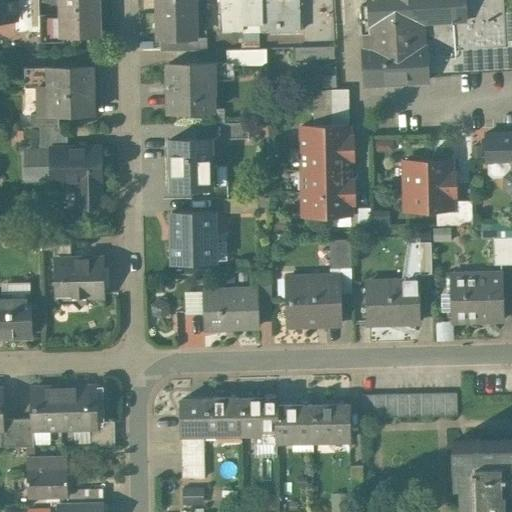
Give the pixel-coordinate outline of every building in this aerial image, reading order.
[(15,0),(0,0),(0,18),(15,18),(16,18),(15,0)] [(38,0),(15,0),(16,18),(15,18),(15,32),(40,31),(39,14),(39,1),(38,0)] [(61,0),(61,6),(62,13),(62,35),(64,35),(99,35),(98,0),(61,0)] [(193,0),(157,0),(158,38),(160,38),(194,37),(193,0)] [(220,0),(221,30),(243,29),(242,23),(260,23),(261,23),(260,0),(220,0)] [(298,0),(260,0),(261,23),(260,23),(260,31),(300,31),(298,0)] [(500,0),(367,0),(368,5),(362,5),(361,7),(363,48),(398,46),(399,50),(502,44),(502,29),(501,12),(500,0)] [(511,11),(501,12),(502,29),(511,28),(511,11)] [(62,35),(62,13),(39,14),(40,31),(40,42),(64,41),(64,35),(62,35)] [(511,28),(502,29),(502,44),(511,43),(511,28)] [(194,37),(160,38),(160,51),(207,50),(206,37),(194,37)] [(511,43),(502,44),(399,50),(400,81),(427,80),(427,72),(511,67),(511,43)] [(398,46),(363,48),(365,80),(368,83),(400,81),(399,50),(398,46)] [(266,48),(226,49),(227,65),(267,64),(266,48)] [(211,62),(169,63),(169,112),(212,111),(211,62)] [(91,65),(49,67),(50,114),(58,114),(92,113),(91,65)] [(49,67),(24,67),(25,87),(37,87),(38,113),(38,115),(50,114),(49,67)] [(339,74),(316,75),(317,86),(340,84),(339,74)] [(50,114),(38,115),(38,113),(30,114),(30,127),(39,127),(59,126),(58,114),(50,114)] [(248,122),(215,123),(216,139),(249,138),(248,122)] [(349,125),(301,126),(301,148),(352,147),(352,141),(349,141),(349,125)] [(67,147),(67,126),(59,126),(39,127),(39,150),(50,150),(50,148),(67,147)] [(511,132),(486,133),(486,159),(487,160),(488,159),(492,155),(506,155),(510,159),(510,150),(511,149),(511,132)] [(210,167),(209,138),(170,139),(171,187),(210,186),(210,184),(208,184),(207,168),(210,167)] [(67,147),(50,148),(50,150),(51,181),(77,181),(78,208),(100,207),(99,180),(101,180),(101,147),(67,147)] [(352,153),(352,147),(301,148),(302,170),(350,169),(349,153),(352,153)] [(510,159),(506,155),(492,155),(488,159),(487,160),(487,173),(492,178),(506,177),(510,173),(511,172),(511,166),(510,167),(510,159)] [(451,178),(451,160),(404,161),(404,185),(454,184),(454,178),(451,178)] [(350,169),(302,170),(302,192),(353,191),(353,185),(350,185),(350,169)] [(455,190),(454,184),(404,185),(405,209),(452,208),(452,190),(455,190)] [(353,191),(302,192),(303,215),(351,214),(350,197),(353,197),(353,191)] [(257,197),(223,198),(224,213),(258,212),(257,197)] [(212,211),(171,212),(172,262),(213,261),(212,242),(213,242),(212,211)] [(70,235),(41,235),(41,250),(54,249),(70,249),(70,235)] [(511,237),(493,238),(493,265),(511,264),(511,237)] [(350,239),(329,240),(330,268),(351,267),(350,239)] [(430,241),(415,242),(416,274),(417,274),(431,273),(430,241)] [(415,242),(407,242),(401,281),(417,280),(417,274),(416,274),(415,242)] [(71,258),(70,249),(54,249),(55,259),(71,258)] [(71,258),(55,259),(55,297),(103,296),(103,258),(71,258)] [(271,271),(256,272),(257,289),(258,289),(258,297),(271,296),(271,271)] [(503,320),(501,273),(464,274),(465,291),(463,291),(463,294),(451,295),(452,321),(503,320)] [(339,276),(292,277),(293,297),(286,298),(287,325),(340,324),(339,276)] [(401,281),(368,282),(369,323),(419,321),(417,280),(401,281)] [(30,283),(7,283),(7,297),(30,297),(30,283)] [(257,289),(202,291),(204,328),(259,326),(258,297),(258,289),(257,289)] [(0,297),(0,336),(31,336),(30,297),(7,297),(0,297)] [(103,386),(60,387),(61,428),(89,427),(90,427),(90,421),(104,421),(103,386)] [(60,387),(32,388),(32,418),(33,428),(34,428),(61,428),(60,387)] [(456,393),(362,395),(362,418),(457,416),(456,393)] [(277,398),(240,399),(240,433),(275,433),(275,441),(276,441),(277,441),(276,406),(277,406),(277,398)] [(205,399),(181,399),(181,431),(203,431),(203,399),(205,399)] [(240,433),(240,399),(205,399),(203,399),(203,431),(203,434),(240,433)] [(312,440),(312,405),(277,406),(276,406),(277,441),(312,440)] [(349,405),(312,405),(312,440),(349,440),(349,405)] [(32,418),(17,419),(18,447),(34,446),(34,428),(33,428),(32,418)] [(18,447),(17,419),(2,419),(2,426),(2,429),(1,429),(2,447),(18,447)] [(104,421),(90,421),(90,427),(89,427),(90,445),(115,445),(114,421),(104,421)] [(181,431),(181,443),(203,443),(203,434),(203,431),(181,431)] [(494,440),(481,441),(481,440),(452,441),(452,464),(458,464),(459,511),(511,511),(511,506),(505,507),(504,485),(511,484),(511,439),(494,440)] [(204,454),(203,443),(181,443),(181,455),(204,454)] [(204,466),(204,454),(181,455),(181,466),(204,466)] [(66,462),(66,456),(27,457),(28,496),(50,496),(67,495),(67,490),(67,481),(80,481),(79,461),(66,462)] [(362,465),(351,465),(351,489),(363,488),(362,465)] [(204,466),(181,466),(181,478),(204,477),(204,466)] [(185,484),(185,504),(207,504),(207,484),(185,484)] [(363,488),(351,489),(351,498),(363,497),(363,488)] [(103,489),(67,490),(67,495),(50,496),(50,505),(56,505),(103,503),(103,489)] [(103,511),(103,503),(56,505),(56,511),(103,511)]
